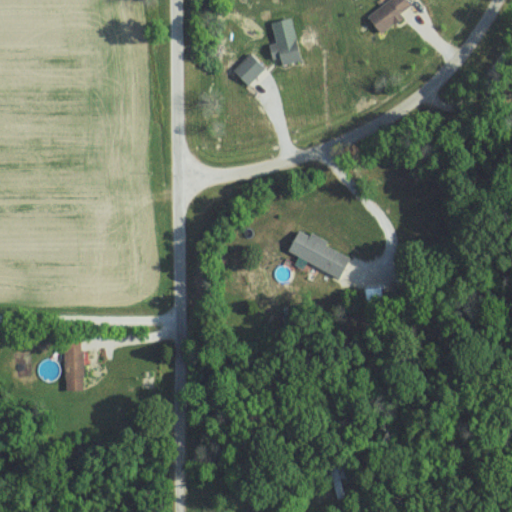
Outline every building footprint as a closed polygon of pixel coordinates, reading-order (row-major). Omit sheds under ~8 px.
[(383,34),(406,16),(403,12),(413,5),(409,0),(389,0),(369,16),(383,34)] [(273,21),(277,43),(269,44),(272,58),(281,57),(283,64),(303,61),(295,18),(273,21)] [(267,67),(251,52),(233,70),(249,85),(267,67)] [(290,250),(342,277),(353,254),(311,233),(311,234),(301,229),(290,250)] [(84,389),(84,342),(66,342),(67,389),(84,389)]
